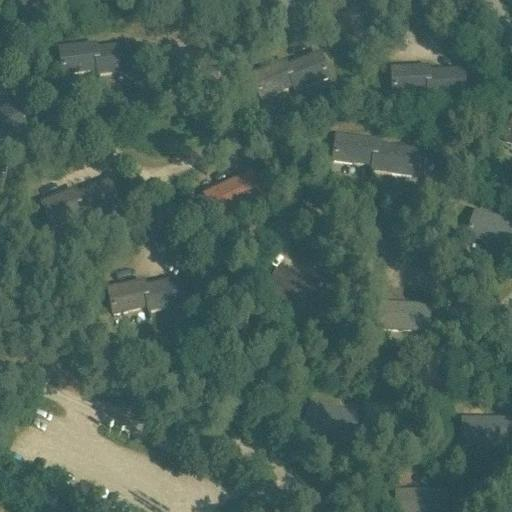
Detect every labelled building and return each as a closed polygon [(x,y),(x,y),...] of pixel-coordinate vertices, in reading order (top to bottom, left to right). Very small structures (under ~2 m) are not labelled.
[(46,0),(10,0),(14,11),(46,0)] [(96,72),(95,51),(94,46),(59,51),(62,77),(96,72)] [(95,51),(96,72),(97,77),(132,72),(129,47),(95,51)] [(286,69),(292,89),(294,93),(327,80),(318,56),(286,69)] [(292,89),(286,69),(284,64),(251,77),(260,101),(292,89)] [(427,95),(427,74),(427,69),(391,71),(392,97),(427,95)] [(427,74),(427,95),(427,100),(463,98),(462,73),(427,74)] [(0,112),(0,141),(29,127),(17,104),(0,112)] [(332,163),(372,168),(375,147),(376,143),(336,138),(332,163)] [(375,147),(372,168),(371,173),(411,178),(414,153),(375,147)] [(203,196),(214,220),(259,198),(248,175),(203,196)] [(75,196),(82,216),(84,220),(117,207),(107,183),(75,196)] [(82,216),(75,196),(73,192),(40,205),(50,229),(82,216)] [(468,238),(511,252),(511,225),(476,214),(468,238)] [(265,294),(309,318),(321,295),(277,272),(265,294)] [(143,289),(146,310),(147,314),(182,307),(177,282),(143,289)] [(146,310),(143,289),(142,284),(107,291),(112,317),(146,310)] [(377,331),(426,335),(428,310),(379,306),(377,331)] [(302,428),(349,444),(357,420),(310,403),(302,428)] [(461,448),(510,448),(511,423),(461,422),(461,448)] [(395,494),(394,511),(444,511),(444,494),(395,494)]
